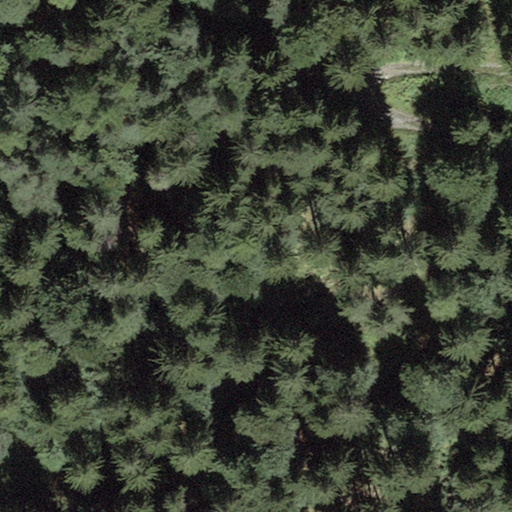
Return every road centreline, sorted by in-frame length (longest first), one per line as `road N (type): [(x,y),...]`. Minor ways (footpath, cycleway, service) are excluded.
road 1 (track): [(511,151),(373,110),(363,90),(378,72),(511,69)]
road 2 (track): [(363,90),(317,76),(180,0)]
